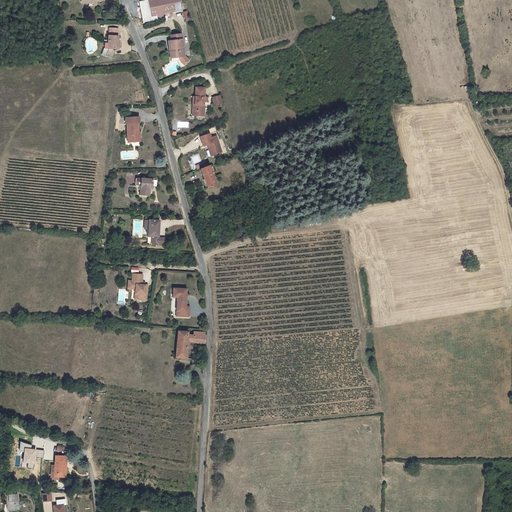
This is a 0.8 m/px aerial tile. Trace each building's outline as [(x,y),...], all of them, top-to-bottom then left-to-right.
[(96,11),(96,7),(96,2),(100,2),(99,0),(83,0),(83,1),(81,1),(81,8),(85,8),(85,9),(92,9),(92,11),(96,11)] [(144,0),(147,16),(153,15),(154,20),(160,19),(159,14),(178,11),(176,0),(144,0)] [(106,47),(104,46),(103,55),(105,55),(105,57),(111,57),(111,56),(116,56),(117,48),(116,48),(117,35),(108,34),(107,42),(106,42),(106,47)] [(164,49),(168,49),(169,58),(174,57),(176,62),(179,65),(184,61),(179,57),(177,35),(167,36),(167,41),(164,41),(164,49)] [(104,46),(102,46),(101,59),(111,60),(111,57),(105,57),(105,55),(103,55),(104,46)] [(191,102),(190,109),(192,110),(193,110),(192,116),(194,116),(195,117),(195,121),(202,121),(202,107),(205,107),(205,103),(202,103),(202,93),(193,93),(193,102),(191,102)] [(217,101),(210,103),(212,111),(219,109),(217,101)] [(137,141),(137,131),(138,131),(138,125),(124,126),(125,132),(126,151),(136,150),(136,141),(137,141)] [(206,139),(197,142),(200,152),(204,150),(207,149),(211,161),(219,157),(213,141),(208,143),(206,139)] [(198,175),(205,195),(215,191),(207,171),(198,175)] [(155,197),(155,188),(142,188),(142,194),(142,204),(152,204),(152,197),(155,197)] [(162,228),(152,227),(151,236),(150,251),(160,252),(161,245),(162,228)] [(132,294),(132,299),(134,299),(133,309),(145,310),(146,294),(143,294),(141,294),(141,292),(141,284),(133,284),(133,291),(131,291),(130,294),(132,294)] [(171,306),(176,306),(175,320),(181,320),(180,325),(188,325),(188,315),(184,315),(185,298),(172,297),(171,306)] [(203,351),(204,343),(203,343),(203,341),(188,340),(188,343),(187,342),(187,340),(176,339),(174,366),(184,366),(185,350),(203,351)] [(55,464),(54,477),(65,477),(66,456),(56,456),(56,464),(55,464)] [(52,501),(52,493),(42,494),(43,502),(52,501)] [(17,495),(6,495),(6,503),(9,503),(8,511),(15,511),(18,511),(17,495)]
